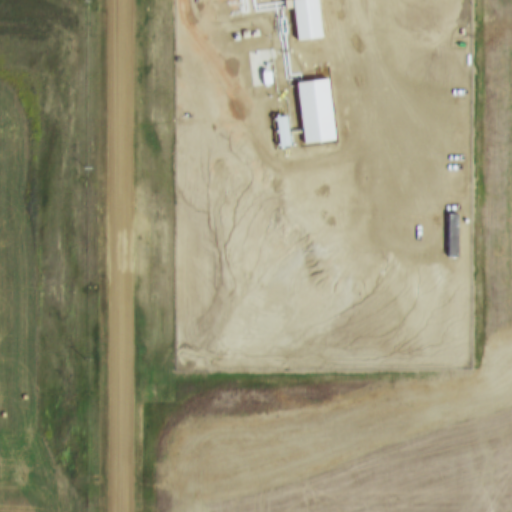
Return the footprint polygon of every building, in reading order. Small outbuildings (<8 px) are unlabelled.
[(311,0),(286,0),(290,38),(316,35),(311,0)] [(237,32),(239,41),(257,36),(255,27),(237,32)] [(264,68),(266,84),(256,85),(254,69),(264,68)] [(322,74),(289,79),(298,142),(331,137),(322,74)] [(280,113),(269,115),(274,148),(285,146),(280,113)] [(453,212),(454,258),(442,259),(441,212),(453,212)]
